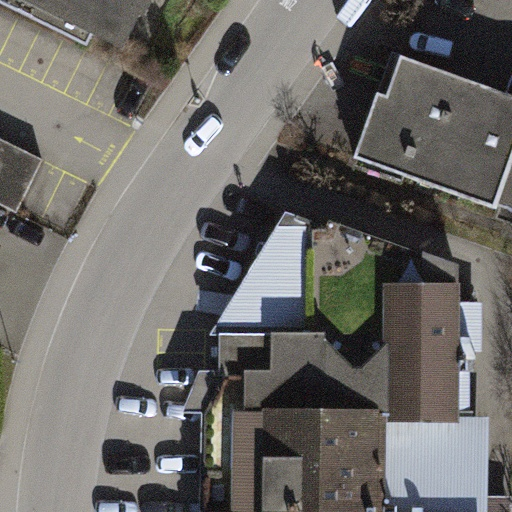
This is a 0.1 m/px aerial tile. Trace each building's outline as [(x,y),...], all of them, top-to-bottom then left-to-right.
[(10,0),(8,4),(133,62),(162,0),(10,0)] [(511,108),(399,71),(364,177),(511,224),(511,108)] [(0,208),(17,217),(43,165),(0,144),(0,208)] [(220,335),(213,502),(470,511),(484,511),(488,425),(455,424),(456,270),(310,225),(307,339),(220,335)] [(470,511),(213,502),(213,511),(470,511)]
